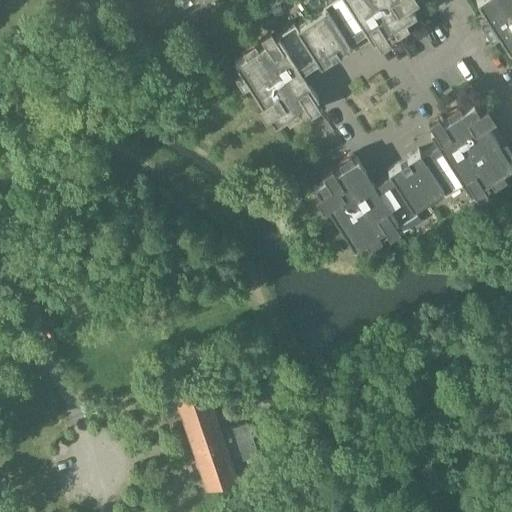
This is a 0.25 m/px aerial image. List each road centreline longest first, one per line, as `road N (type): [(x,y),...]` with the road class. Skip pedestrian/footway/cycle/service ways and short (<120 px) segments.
road 1 (residential): [(396,94),(375,63),(329,93),(368,153),(415,124)]
road 2 (residential): [(105,511),(65,394),(45,366),(0,334)]
